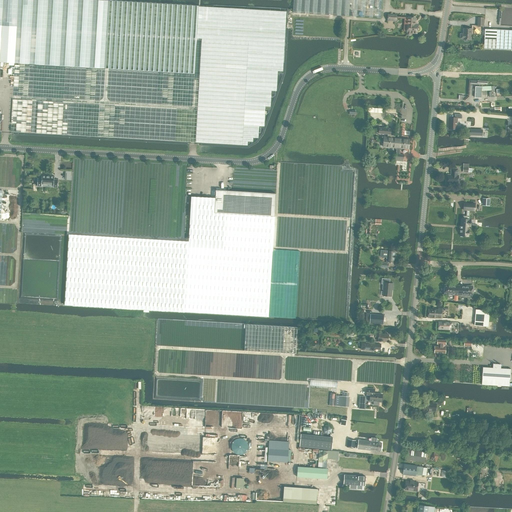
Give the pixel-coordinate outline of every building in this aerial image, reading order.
[(0,0),(0,62),(15,63),(60,66),(63,0),(0,0)] [(199,6),(100,0),(63,0),(60,66),(195,73),(199,6)] [(381,18),(381,0),(293,0),(293,12),(381,18)] [(408,19),(408,21),(407,25),(407,32),(407,33),(407,34),(408,35),(410,35),(411,34),(411,32),(416,33),(417,30),(418,30),(418,29),(418,28),(417,28),(417,25),(414,25),(414,18),(408,17),(396,16),(396,15),(388,14),(387,20),(396,21),(396,20),(396,18),(408,19)] [(471,40),(472,29),(464,28),(463,34),(460,34),(460,39),(463,39),(471,40)] [(511,30),(485,29),(484,48),(511,50),(511,46),(511,30)] [(461,119),(461,115),(455,114),(455,118),(449,118),(449,129),(457,129),(457,118),(461,119)] [(495,127),(495,118),(490,118),(490,117),(482,117),(481,126),(495,127)] [(384,147),(397,148),(397,138),(395,138),(395,135),(391,135),(388,134),(387,137),(385,137),(384,147)] [(409,149),(410,139),(397,138),(397,148),(395,161),(403,161),(403,159),(404,160),(404,155),(399,154),(400,148),(409,149)] [(457,175),(458,169),(451,168),(451,173),(452,173),(452,175),(448,175),(447,183),(458,183),(458,175),(457,175)] [(54,177),(42,176),(42,175),(42,179),(38,179),(38,178),(37,186),(38,186),(41,186),(41,187),(42,187),(42,184),(53,184),(53,187),(54,187),(57,187),(57,188),(58,188),(58,179),(58,180),(54,180),(54,176),(54,177)] [(188,241),(184,312),(269,317),(276,193),(216,190),(215,198),(191,196),(188,241)] [(459,229),(459,232),(462,233),(463,233),(464,233),(467,233),(467,226),(466,226),(466,223),(469,223),(469,216),(468,216),(468,213),(462,213),(462,216),(460,216),(460,223),(459,223),(459,225),(460,225),(459,227),(459,229)] [(184,312),(188,241),(69,234),(65,305),(184,312)] [(381,250),(380,255),(386,256),(388,258),(387,258),(387,261),(387,262),(390,262),(390,263),(391,263),(391,264),(394,264),(394,262),(395,262),(396,248),(390,248),(390,250),(389,251),(381,250)] [(389,283),(390,279),(382,278),(381,284),(384,284),(383,296),(391,296),(392,290),(393,283),(389,283)] [(458,294),(458,286),(444,286),(444,287),(444,288),(443,291),(444,292),(444,294),(448,294),(448,295),(450,295),(451,294),(458,294)] [(472,295),(472,293),(473,292),(473,289),(472,289),(472,287),(458,286),(458,294),(465,295),(467,295),(468,295),(472,295)] [(428,309),(428,318),(442,318),(442,311),(448,311),(448,308),(442,308),(442,309),(428,309)] [(475,309),(474,325),(488,327),(489,310),(475,309)] [(370,314),(370,323),(383,324),(384,315),(370,314)] [(296,354),(297,327),(246,324),(244,351),(296,354)] [(375,334),(375,338),(378,338),(378,341),(388,342),(388,335),(375,334)] [(446,345),(446,341),(437,340),(437,344),(439,344),(439,347),(435,347),(434,353),(445,354),(446,347),(445,347),(445,345),(446,345)] [(482,378),(482,384),(509,386),(509,385),(511,385),(511,383),(509,383),(510,379),(511,369),(501,368),(501,364),(493,364),(493,368),(483,367),(482,378)] [(381,402),(382,395),(374,394),(374,390),(367,390),(366,395),(370,395),(370,401),(374,402),(374,405),(379,406),(379,402),(381,402)] [(348,397),(348,393),(342,392),(342,396),(336,396),(335,406),(348,407),(349,397),(348,397)] [(441,405),(441,400),(434,400),(433,403),(424,402),(423,411),(435,412),(436,405),(441,405)] [(327,434),(331,433),(332,429),(329,425),(325,426),(324,431),(327,434)] [(301,434),(300,446),(332,450),(333,438),(301,434)] [(239,455),(240,455),(241,455),(241,454),(242,454),(243,454),(244,454),(245,453),(246,452),(247,451),(247,450),(248,449),(248,448),(248,447),(248,446),(248,445),(248,444),(247,443),(247,442),(246,441),(245,440),(244,440),(244,439),(243,439),(242,438),(241,438),(240,438),(239,438),(238,438),(237,439),(236,439),(235,439),(235,440),(234,441),(233,441),(233,442),(232,443),(232,444),(232,445),(232,446),(232,447),(232,448),(232,449),(232,450),(233,451),(234,452),(234,453),(235,453),(236,453),(237,454),(238,454),(239,455)] [(376,442),(376,439),(371,438),(371,442),(358,440),(357,449),(380,452),(381,443),(376,442)] [(354,449),(356,440),(348,439),(347,447),(354,449)] [(290,462),(291,450),(288,450),(289,442),(269,441),(268,461),(287,462),(290,462)] [(424,462),(426,452),(406,449),(404,460),(424,462)] [(319,450),(318,468),(326,469),(327,459),(338,460),(339,452),(319,450)] [(415,476),(421,476),(422,468),(417,467),(404,465),(403,475),(415,476)] [(298,467),(297,477),(327,479),(328,469),(326,469),(318,468),(298,467)] [(356,485),(365,486),(366,476),(344,474),(344,484),(351,485),(351,489),(356,489),(356,485)] [(414,483),(414,481),(410,481),(410,482),(406,482),(405,490),(417,492),(418,483),(414,483)] [(302,488),(301,503),(317,504),(318,489),(302,488)]
